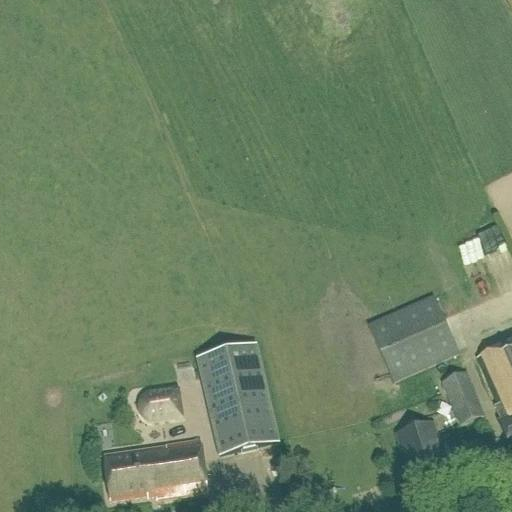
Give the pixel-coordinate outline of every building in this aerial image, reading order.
[(488,120),(497,135),(506,130),(497,115),(488,120)] [(498,271),(511,264),(511,263),(499,232),(484,238),(498,271)] [(462,359),(436,300),(371,329),(397,387),(462,359)] [(511,347),(477,362),(497,409),(494,410),(500,425),(499,425),(510,449),(511,448),(511,347)] [(269,409),(255,349),(198,363),(204,388),(221,465),(279,452),(269,409)] [(190,367),(191,385),(200,384),(198,366),(190,367)] [(487,420),(470,376),(450,383),(448,377),(437,382),(441,392),(446,390),(461,430),(487,420)] [(186,422),(182,392),(148,396),(146,397),(146,398),(144,400),(143,402),(142,403),(141,406),(140,408),(140,410),(140,412),(140,413),(141,416),(142,417),(142,419),(144,421),(145,423),(148,425),(150,426),(151,427),(186,422)] [(438,443),(433,426),(397,437),(402,454),(405,453),(413,477),(442,469),(435,444),(438,443)] [(208,499),(200,446),(160,452),(161,454),(104,462),(110,507),(156,500),(157,506),(208,499)]
